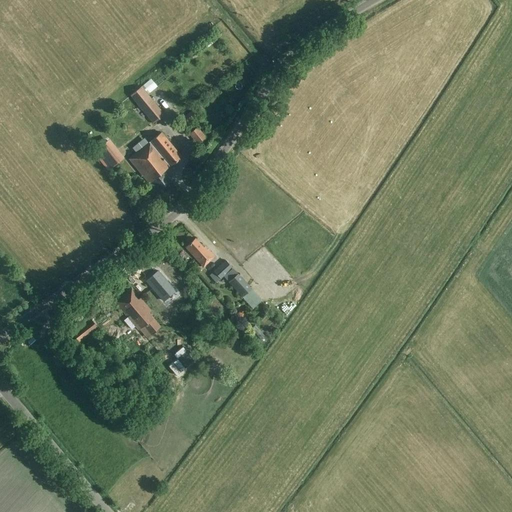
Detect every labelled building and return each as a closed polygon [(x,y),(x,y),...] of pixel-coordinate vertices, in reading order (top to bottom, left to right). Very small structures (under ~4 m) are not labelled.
[(153,123),(164,114),(141,86),(130,95),(153,123)] [(169,101),(160,106),(165,114),(174,109),(169,101)] [(183,126),(197,113),(194,109),(179,122),(183,126)] [(207,137),(198,126),(189,133),(198,144),(207,137)] [(161,131),(148,143),(135,153),(128,158),(149,183),(152,181),(159,189),(170,180),(163,171),(182,156),(161,131)] [(107,166),(115,160),(103,145),(95,151),(107,166)] [(185,247),(193,256),(203,267),(214,256),(205,246),(203,248),(195,239),(185,247)] [(226,261),(214,271),(221,279),(232,268),(226,261)] [(175,291),(157,271),(145,281),(163,301),(175,291)] [(228,282),(242,297),(251,289),(237,274),(228,282)] [(105,286),(102,289),(110,297),(113,294),(105,286)] [(131,288),(115,302),(128,317),(123,321),(131,330),(135,326),(138,329),(140,328),(148,337),(160,326),(149,314),(151,312),(139,298),(138,300),(134,295),(135,293),(131,288)] [(275,308),(271,311),(278,319),(282,316),(275,308)] [(90,320),(73,334),(79,342),(97,327),(90,320)]
